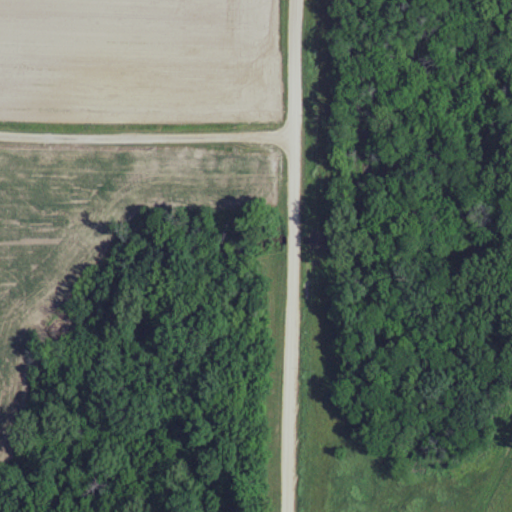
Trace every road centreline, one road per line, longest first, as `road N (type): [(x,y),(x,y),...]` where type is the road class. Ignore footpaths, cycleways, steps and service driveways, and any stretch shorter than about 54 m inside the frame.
road 1 (residential): [(289,511),(296,0)]
road 2 (residential): [(294,137),(0,133)]
